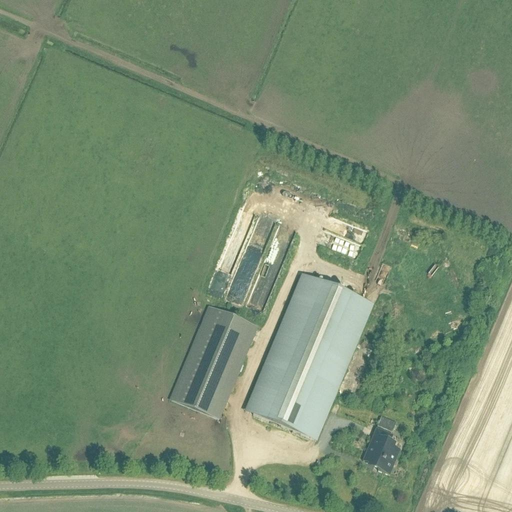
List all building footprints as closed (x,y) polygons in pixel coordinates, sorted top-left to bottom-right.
[(218,300),(230,271),(219,266),(207,295),(218,300)] [(259,316),(275,273),(259,268),(244,311),(259,316)] [(235,269),(236,279),(249,278),(248,269),(235,269)] [(300,281),(245,416),(319,445),(373,310),(300,281)] [(222,300),(238,305),(240,300),(224,294),(222,300)] [(211,309),(173,405),(219,423),(257,328),(211,309)] [(381,420),(377,430),(392,437),(396,426),(381,420)] [(376,431),(363,464),(379,470),(377,474),(389,478),(400,452),(389,448),(393,438),(376,431)]
